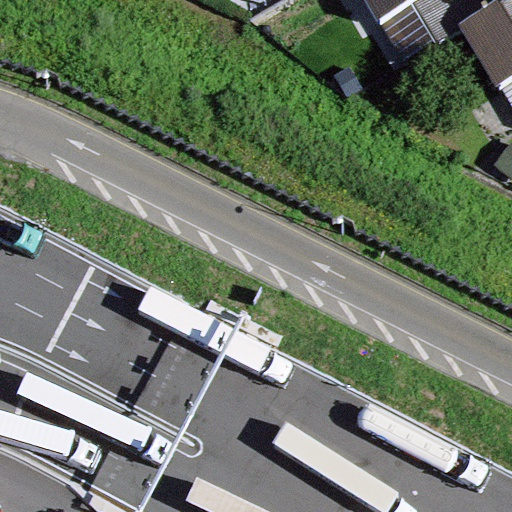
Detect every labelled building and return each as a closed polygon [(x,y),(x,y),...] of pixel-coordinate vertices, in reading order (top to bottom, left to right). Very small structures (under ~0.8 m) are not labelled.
[(366,0),(382,25),(412,6),(422,0),(366,0)] [(422,0),(412,6),(421,21),(455,0),(422,0)] [(455,0),(421,21),(437,47),(464,31),(488,17),(478,0),(455,0)] [(511,1),(488,17),(464,31),(501,92),(511,85),(511,1)] [(511,109),(511,85),(501,92),(511,109)]
